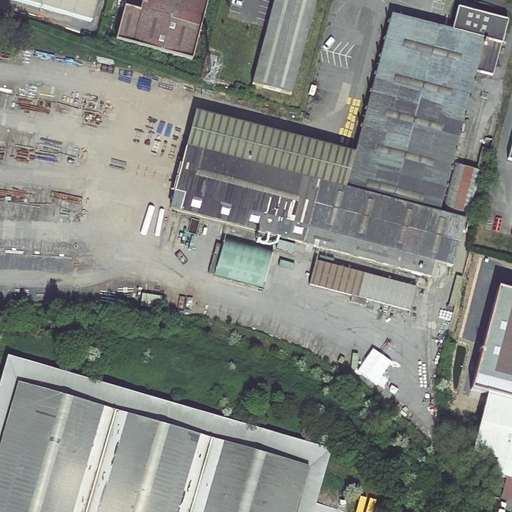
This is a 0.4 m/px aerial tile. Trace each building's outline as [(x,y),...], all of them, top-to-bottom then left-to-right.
[(10,0),(92,22),(97,0),(10,0)] [(211,0),(146,0),(143,15),(128,10),(121,38),(195,59),(211,0)] [(317,0),(276,0),(254,84),(293,95),(317,0)] [(359,151),(199,110),(174,206),(437,276),(440,261),(456,266),(469,220),(464,219),(470,195),(458,192),(452,215),(444,213),(481,69),(497,73),(511,20),(465,7),(458,29),(398,11),(359,151)] [(488,170),(503,115),(496,113),(490,135),(488,135),(480,167),(488,170)] [(271,251),(222,239),(213,275),(262,287),(271,251)] [(277,239),(275,248),(292,253),(295,244),(277,239)] [(407,318),(416,284),(314,260),(308,285),(387,304),(384,313),(407,318)] [(511,290),(497,286),(467,387),(484,392),(467,451),(492,458),(488,474),(503,478),(499,496),(511,499),(511,290)] [(307,468),(294,511),(310,511),(329,449),(8,355),(0,383),(0,439),(16,383),(307,468)] [(16,383),(0,439),(0,511),(294,511),(307,468),(16,383)]
